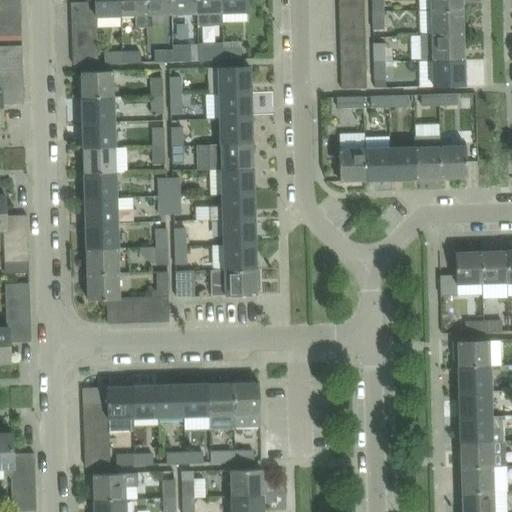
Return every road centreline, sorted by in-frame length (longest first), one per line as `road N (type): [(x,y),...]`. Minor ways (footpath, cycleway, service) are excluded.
road 1 (residential): [(52,345),(39,0)]
road 2 (residential): [(52,345),(372,334)]
road 3 (residential): [(370,268),(314,216),(305,197),(298,0)]
road 4 (residential): [(377,511),(372,334)]
road 5 (residential): [(57,511),(52,345)]
road 6 (residential): [(370,268),(426,216),(511,213)]
